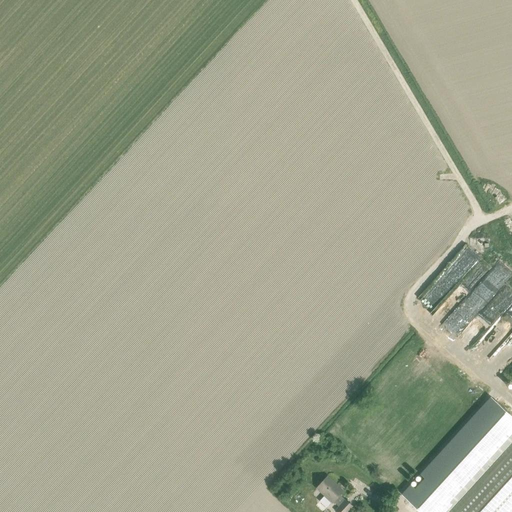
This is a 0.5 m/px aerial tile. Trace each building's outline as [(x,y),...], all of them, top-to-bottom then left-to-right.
[(485,292),(487,286),(481,283),(478,290),(485,292)] [(444,288),(422,312),(434,322),(455,299),(444,288)] [(511,322),(495,348),(510,358),(511,354),(511,322)] [(415,490),(406,499),(419,511),(511,511),(511,417),(495,402),(425,479),(415,490)] [(317,489),(332,503),(333,502),(339,507),(335,511),(336,511),(348,511),(352,507),(339,496),(343,492),(327,477),(317,489)]
